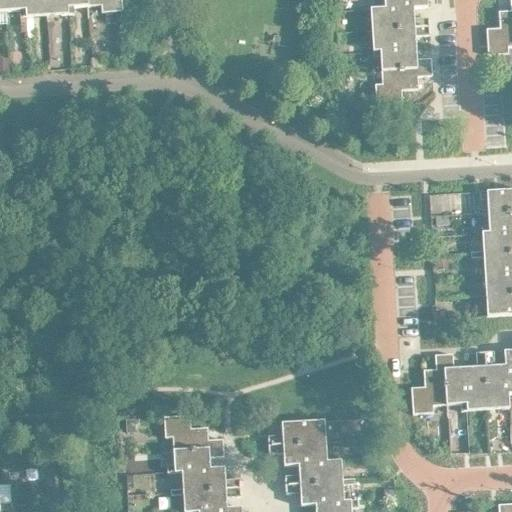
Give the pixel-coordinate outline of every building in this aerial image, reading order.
[(0,0),(0,11),(8,11),(7,0),(0,0)] [(7,0),(8,11),(22,10),(22,17),(29,17),(27,0),(7,0)] [(27,0),(29,17),(36,17),(35,9),(49,9),(48,0),(27,0)] [(48,0),(49,9),(63,8),(63,15),(70,14),(68,0),(48,0)] [(68,0),(70,14),(76,14),(76,7),(90,6),(89,0),(68,0)] [(89,0),(90,6),(103,5),(104,12),(108,12),(122,11),(125,11),(124,0),(89,0)] [(386,0),(387,8),(387,9),(416,7),(416,8),(430,7),(429,0),(386,0)] [(380,16),(381,30),(431,27),(431,18),(416,19),(416,8),(416,7),(387,9),(387,8),(372,9),(373,17),(380,16)] [(510,47),(511,46),(511,10),(501,12),(502,28),(488,29),(490,55),(511,54),(510,47)] [(122,11),(108,12),(109,22),(122,21),(122,11)] [(375,44),(375,51),(418,48),(417,36),(432,36),(431,27),(381,30),(382,44),(375,44)] [(383,57),(384,71),(434,67),(433,59),(419,59),(418,48),(375,51),(375,57),(383,57)] [(11,58),(0,58),(0,72),(12,72),(11,58)] [(434,67),(384,71),(384,84),(377,85),(378,106),(405,104),(404,91),(421,90),(420,77),(434,76),(434,67)] [(489,199),(490,213),(511,211),(511,190),(481,192),(482,200),(489,199)] [(484,227),(484,234),(511,231),(511,211),(490,213),(491,227),(484,227)] [(451,216),(438,216),(439,226),(451,225),(451,216)] [(473,252),(473,255),(511,252),(511,231),(484,234),(485,251),(473,252)] [(486,257),(487,274),(511,272),(511,252),(473,255),(474,258),(486,257)] [(450,256),(438,257),(439,267),(451,267),(450,256)] [(494,281),(495,294),(511,293),(511,272),(487,274),(487,281),(494,281)] [(511,293),(495,294),(496,308),(489,308),(490,316),(511,314),(511,293)] [(479,367),(468,368),(470,411),(477,411),(476,403),(490,403),(487,352),(478,353),(479,367)] [(496,352),(487,352),(490,403),(504,402),(504,409),(511,408),(511,394),(510,394),(508,365),(507,365),(497,366),(496,352)] [(455,354),(446,355),(449,405),(463,404),(464,411),(470,411),(468,368),(456,368),(455,354)] [(449,405),(446,355),(437,355),(438,370),(426,370),(427,387),(413,388),(415,414),(436,413),(436,406),(449,405)] [(175,437),(176,451),(226,448),(225,439),(211,440),(210,427),(193,429),(193,415),(166,417),(167,438),(175,437)] [(137,419),(129,420),(129,432),(138,431),(137,419)] [(270,436),(271,445),(321,442),(320,428),(327,428),(327,420),(284,423),(284,435),(270,436)] [(286,466),(301,465),(301,464),(329,462),(329,461),(329,456),(322,456),(321,442),(271,445),(271,454),(285,453),(286,466)] [(170,473),(184,472),(184,471),(213,469),(213,468),(212,458),(226,457),(226,448),(176,451),(176,465),(169,465),(170,473)] [(287,476),(287,485),(357,481),(357,478),(345,479),(344,460),(329,461),(329,462),(301,464),(301,465),(301,475),(287,476)] [(173,489),(173,492),(243,488),(242,479),(228,480),(227,467),(213,468),(213,469),(184,471),(184,472),(185,488),(173,489)] [(48,487),(40,488),(41,504),(58,503),(56,475),(51,476),(48,480),(48,487)] [(303,506),(318,505),(318,504),(346,502),(346,501),(345,485),(357,484),(357,481),(287,485),(288,494),(302,493),(303,506)] [(0,506),(14,506),(13,484),(0,485),(0,506)] [(186,511),(200,511),(201,511),(230,509),(229,508),(229,498),(243,497),(243,488),(173,492),(173,495),(185,494),(186,511)] [(354,511),(354,508),(361,508),(361,500),(346,501),(346,502),(318,504),(318,505),(318,511),(354,511)] [(511,511),(511,503),(501,505),(501,511),(511,511)]
